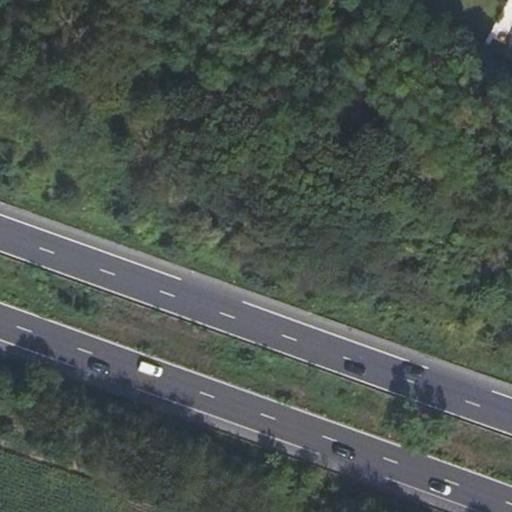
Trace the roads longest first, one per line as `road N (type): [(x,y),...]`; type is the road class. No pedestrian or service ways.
road 1 (motorway): [(0,321),(511,506)]
road 2 (motorway): [(511,409),(0,229)]
